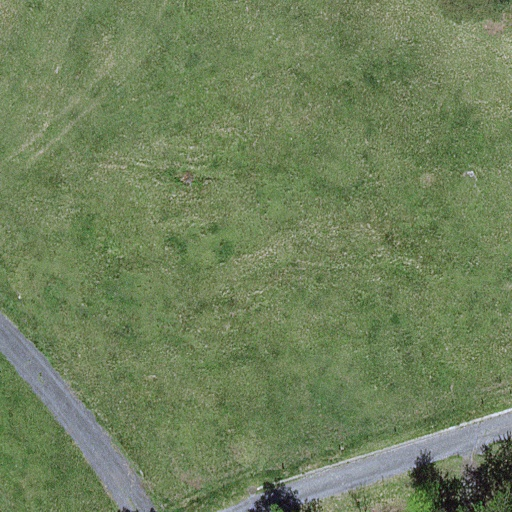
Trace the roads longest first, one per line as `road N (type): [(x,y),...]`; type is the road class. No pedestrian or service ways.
road 1 (track): [(511,423),(255,511)]
road 2 (track): [(137,511),(63,400),(0,334)]
